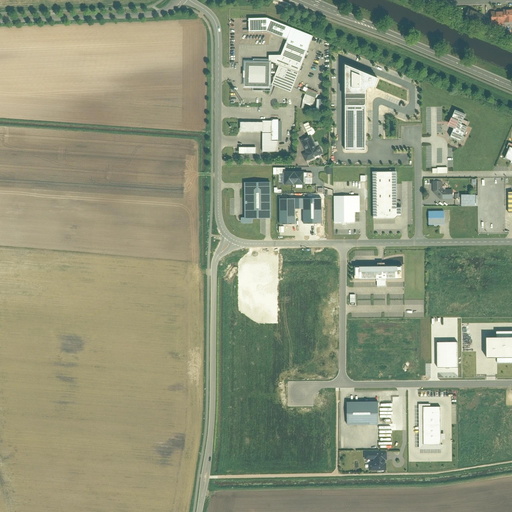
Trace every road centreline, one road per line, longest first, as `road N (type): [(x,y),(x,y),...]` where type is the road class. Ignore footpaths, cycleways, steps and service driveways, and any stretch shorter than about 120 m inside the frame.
road 1 (unclassified): [(199,511),(212,408),(214,264),(232,239)]
road 2 (unclassified): [(232,239),(218,211),(218,33),(210,14),(189,0)]
road 3 (primary): [(306,0),(511,86)]
road 4 (unclassified): [(177,0),(143,15),(0,19)]
road 5 (unclassified): [(343,380),(511,383)]
road 6 (unclassified): [(343,243),(343,380)]
